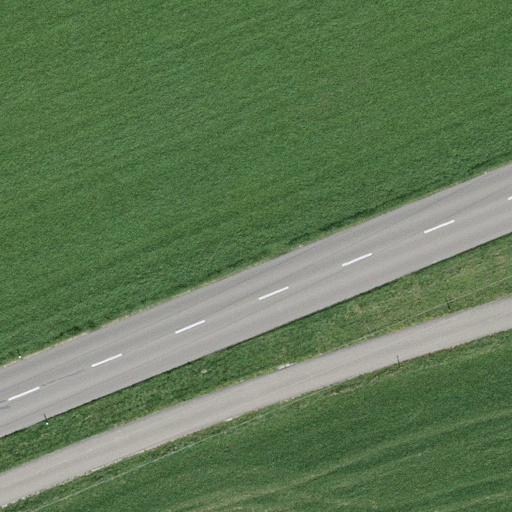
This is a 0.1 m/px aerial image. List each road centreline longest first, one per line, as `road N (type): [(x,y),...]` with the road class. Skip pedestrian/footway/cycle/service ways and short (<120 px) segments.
road 1 (tertiary): [(511,196),(0,402)]
road 2 (track): [(511,310),(301,372),(0,490)]
